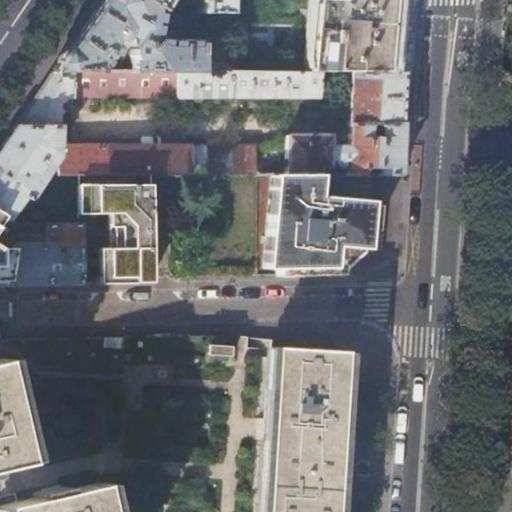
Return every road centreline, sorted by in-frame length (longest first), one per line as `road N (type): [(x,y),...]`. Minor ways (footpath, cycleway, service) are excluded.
road 1 (residential): [(432,302),(19,309)]
road 2 (tertiary): [(432,302),(453,0)]
road 3 (tertiary): [(417,511),(432,302)]
